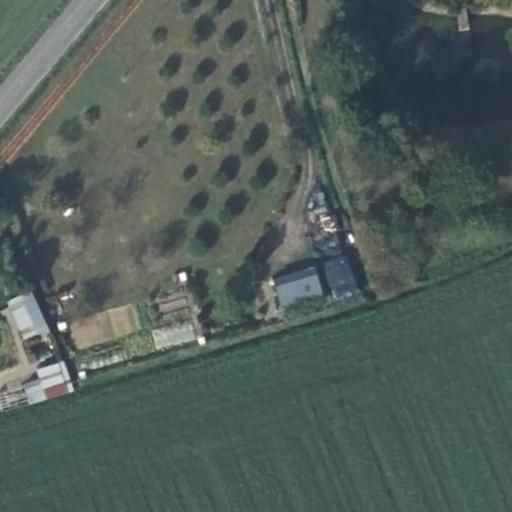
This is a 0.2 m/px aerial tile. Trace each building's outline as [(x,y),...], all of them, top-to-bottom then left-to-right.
[(322,261),(333,298),(358,291),(347,254),(322,261)] [(301,287),(261,299),(267,320),(307,308),(301,287)] [(45,335),(26,288),(0,299),(0,313),(16,350),(45,335)] [(154,347),(194,343),(192,323),(152,327),(154,347)] [(42,405),(71,395),(58,366),(32,376),(37,390),(42,405)] [(27,409),(42,405),(37,390),(21,397),(27,409)]
